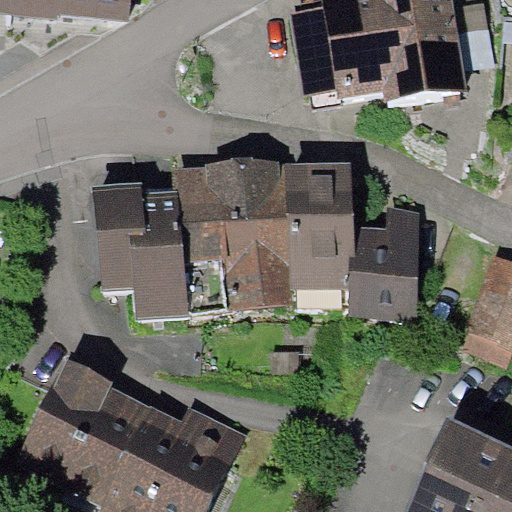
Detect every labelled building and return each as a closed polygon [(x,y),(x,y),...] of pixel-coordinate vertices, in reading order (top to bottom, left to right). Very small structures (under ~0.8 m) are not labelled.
[(0,0),(0,12),(52,18),(58,19),(59,12),(128,20),(130,0),(0,0)] [(322,0),(323,9),(329,40),(454,19),(450,0),(322,0)] [(329,40),(323,9),(291,14),(305,93),(337,87),(329,40)] [(465,87),(454,19),(329,40),(337,87),(338,97),(363,93),(383,89),(385,101),(465,87)] [(206,167),(177,169),(178,190),(182,261),(221,259),(224,309),(291,305),(290,288),(283,163),(280,163),(280,159),(206,163),(206,167)] [(350,162),(283,163),(290,288),(349,287),(349,318),(418,322),(418,212),(385,206),(387,227),(355,229),(350,162)] [(143,181),(93,185),(100,290),(135,288),(137,321),(188,317),(182,261),(178,190),(144,192),(143,181)] [(511,262),(496,256),(459,347),(507,366),(511,354),(511,262)] [(90,511),(96,511),(151,406),(112,386),(115,381),(66,356),(8,470),(90,511)] [(183,422),(151,406),(96,511),(207,511),(247,436),(190,407),(183,422)] [(511,511),(511,447),(448,418),(404,511),(511,511)]
